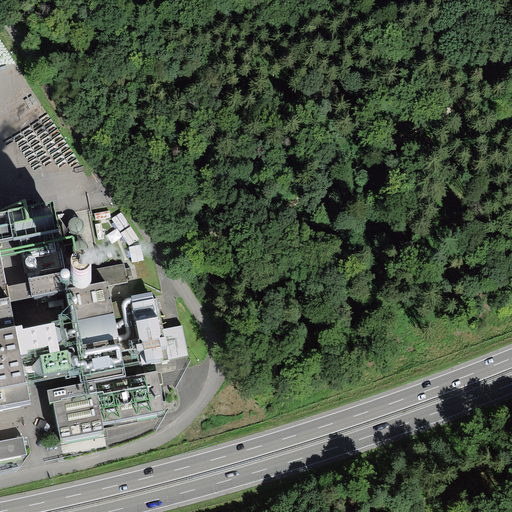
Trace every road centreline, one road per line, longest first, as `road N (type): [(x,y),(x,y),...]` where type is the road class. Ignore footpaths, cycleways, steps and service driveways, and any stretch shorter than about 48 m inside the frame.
road 1 (motorway): [(511,357),(249,449),(0,511)]
road 2 (motorway): [(108,511),(332,448),(511,383)]
road 3 (track): [(511,65),(168,276)]
road 4 (track): [(0,20),(92,172)]
